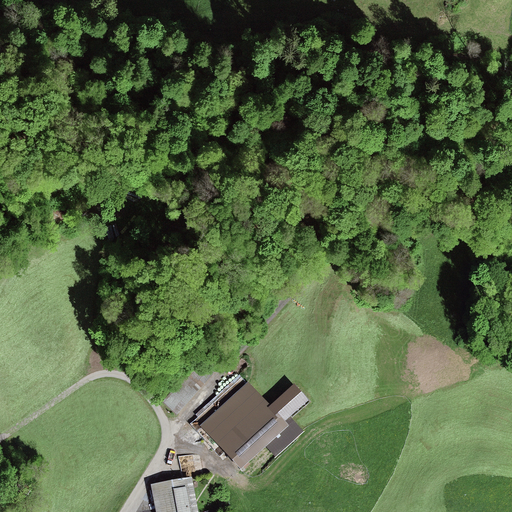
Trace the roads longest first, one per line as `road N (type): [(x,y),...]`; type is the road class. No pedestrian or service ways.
road 1 (track): [(511,249),(454,229),(386,227),(319,253),(182,416)]
road 2 (track): [(170,436),(143,390),(104,372),(78,381),(0,438)]
